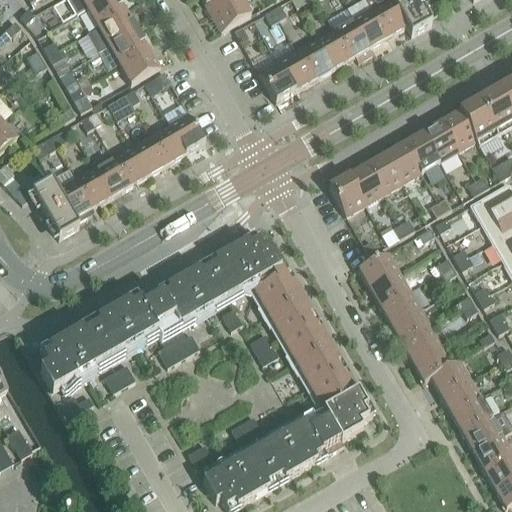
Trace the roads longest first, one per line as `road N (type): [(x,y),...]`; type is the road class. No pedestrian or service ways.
road 1 (residential): [(266,172),(413,438),(302,511)]
road 2 (tertiary): [(0,257),(31,285),(58,286),(266,172)]
road 3 (tertiary): [(266,172),(511,29)]
road 4 (residential): [(266,172),(164,0)]
